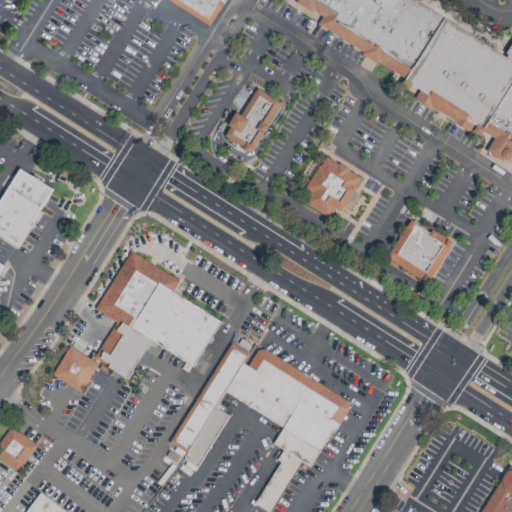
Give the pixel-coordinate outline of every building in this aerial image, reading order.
[(220,0),(168,0),(210,23),(221,5),(219,3),(220,0)] [(417,0),(296,0),(296,2),(321,17),(317,24),(377,62),(422,90),(415,101),(430,111),(432,108),(480,138),(484,132),(493,138),(486,149),(509,163),(511,158),(511,44),(505,56),(417,0)] [(258,88),(282,103),(251,152),(225,136),(230,128),(228,126),(237,112),(242,115),(258,88)] [(326,155),(308,186),(312,192),(305,203),(331,220),(336,212),(341,215),(364,178),(326,155)] [(0,275),(6,266),(0,262),(0,238),(19,251),(34,227),(30,225),(53,188),(20,168),(0,201),(0,275)] [(410,219),(387,260),(429,283),(451,243),(410,219)] [(219,320),(172,293),(179,280),(128,252),(95,311),(115,322),(94,360),(128,379),(149,341),(193,366),(219,320)] [(170,449),(188,458),(183,466),(196,472),(226,414),(215,408),(222,394),(283,426),(273,445),(283,450),(255,505),(269,511),(270,511),(297,461),(313,469),(350,399),(256,350),(248,366),(243,363),(248,353),(227,342),(170,449)] [(97,364),(68,346),(51,375),(80,392),(97,364)] [(36,446),(13,429),(0,446),(0,459),(17,472),(36,446)] [(65,511),(38,494),(24,511),(65,511)]
